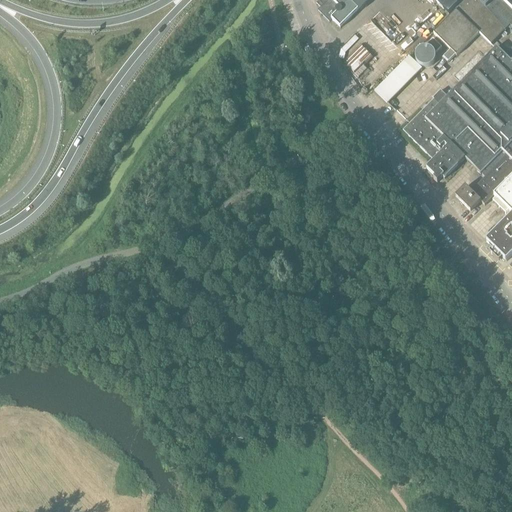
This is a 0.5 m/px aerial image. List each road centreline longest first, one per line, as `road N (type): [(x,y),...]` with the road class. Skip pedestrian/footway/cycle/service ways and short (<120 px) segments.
road 1 (unclassified): [(511,312),(321,55),(299,0)]
road 2 (track): [(157,242),(407,511)]
road 3 (motorway): [(0,233),(45,195),(123,70),(184,0)]
road 4 (motorway): [(0,11),(41,55),(55,108),(41,168),(0,210)]
road 5 (track): [(257,348),(334,268),(312,198),(288,161)]
road 6 (track): [(334,268),(491,369),(511,402)]
road 7 (primary): [(0,1),(82,23),(167,0)]
